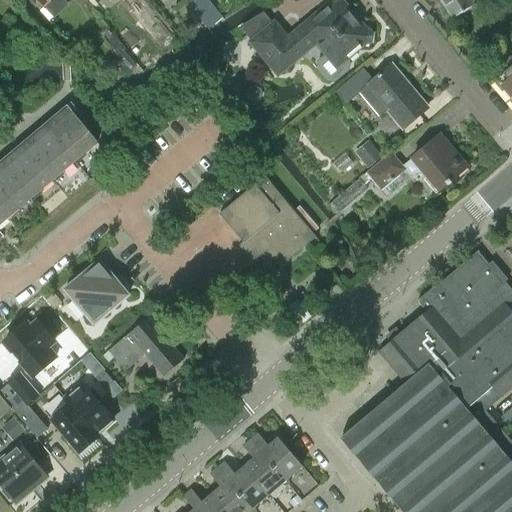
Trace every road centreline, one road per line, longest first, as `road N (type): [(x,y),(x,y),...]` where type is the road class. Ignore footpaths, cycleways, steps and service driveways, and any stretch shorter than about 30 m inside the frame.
road 1 (tertiary): [(267,380),(511,181)]
road 2 (residential): [(267,380),(118,203)]
road 3 (tertiary): [(112,511),(267,380)]
road 4 (residential): [(511,130),(399,0)]
road 5 (residential): [(118,203),(30,272),(0,284)]
